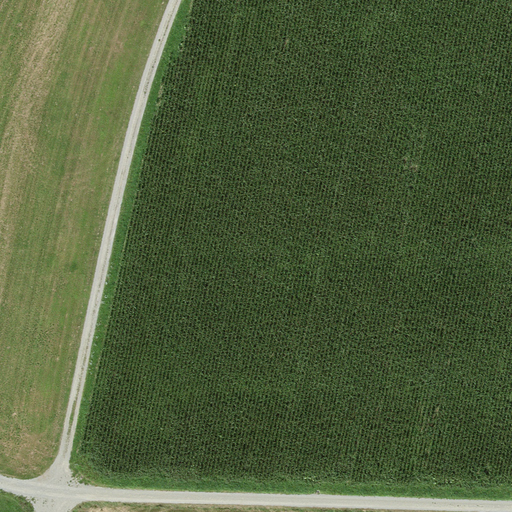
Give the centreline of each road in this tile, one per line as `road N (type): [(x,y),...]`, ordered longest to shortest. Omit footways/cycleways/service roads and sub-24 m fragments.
road 1 (track): [(53,511),(155,83),(189,0)]
road 2 (track): [(511,499),(57,494),(0,482)]
